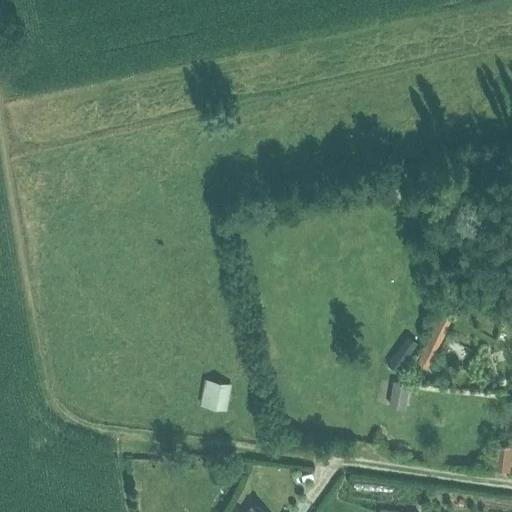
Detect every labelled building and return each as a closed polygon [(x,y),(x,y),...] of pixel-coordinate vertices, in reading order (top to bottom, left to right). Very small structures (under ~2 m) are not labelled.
[(435,351),(451,322),(442,317),(426,346),(435,351)] [(398,334),(378,363),(397,376),(417,347),(398,334)] [(228,410),(232,384),(204,379),(200,405),(228,410)] [(394,382),(389,407),(405,410),(409,385),(394,382)] [(511,445),(496,443),(493,468),(509,470),(511,446),(511,445)] [(80,471),(76,447),(62,450),(66,473),(80,471)] [(240,462),(229,467),(234,478),(245,473),(240,462)]
